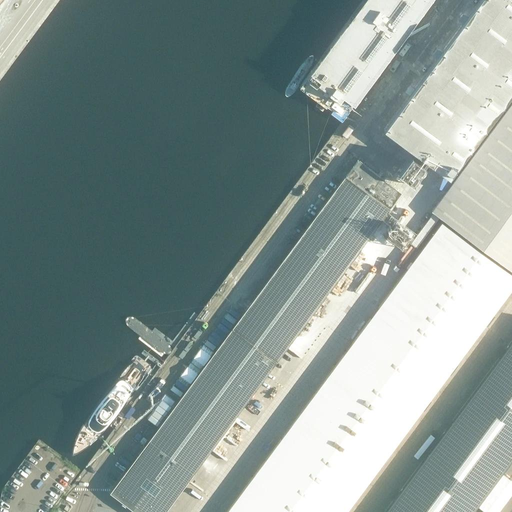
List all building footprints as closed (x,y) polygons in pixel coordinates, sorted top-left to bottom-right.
[(511,0),(479,0),(384,130),(391,135),(449,178),(511,93),(511,102),(431,211),(433,212),(511,270),(511,0)] [(277,361),(389,208),(389,209),(390,208),(389,208),(401,192),(363,164),(364,164),(363,164),(358,160),(346,176),(345,175),(345,176),(346,176),(233,328),(232,328),(233,328),(206,364),(202,361),(195,371),(199,374),(113,489),(144,511),(163,511),(276,361),(277,362),(277,361)] [(345,511),(511,288),(511,274),(442,222),(226,511),(345,511)] [(499,358),(475,390),(511,416),(511,340),(505,349),(506,350),(500,359),(499,358)] [(446,430),(422,461),(479,503),(502,472),(502,471),(508,462),(509,463),(511,458),(511,416),(475,390),(452,421),(453,421),(447,430),(446,430)] [(148,438),(155,430),(149,426),(143,434),(148,438)] [(393,501),(384,511),(472,511),(479,503),(422,461),(399,492),(400,493),(393,502),(393,501)]
